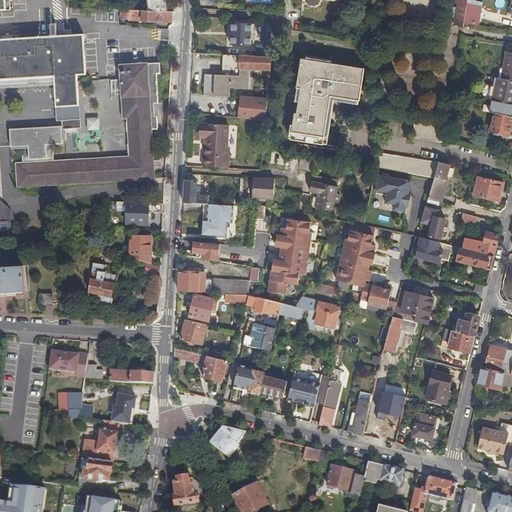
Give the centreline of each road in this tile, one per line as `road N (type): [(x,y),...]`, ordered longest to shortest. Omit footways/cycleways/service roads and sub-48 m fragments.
road 1 (residential): [(184,0),(165,334)]
road 2 (residential): [(174,420),(211,409),(449,469)]
road 3 (residential): [(490,302),(449,469)]
road 4 (residential): [(27,328),(165,334)]
